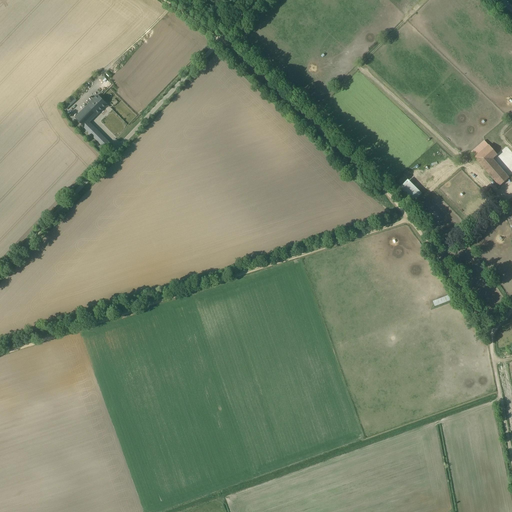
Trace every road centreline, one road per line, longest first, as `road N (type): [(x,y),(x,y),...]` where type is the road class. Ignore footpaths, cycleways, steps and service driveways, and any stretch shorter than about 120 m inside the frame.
road 1 (track): [(0,354),(409,217)]
road 2 (unclassified): [(0,273),(260,0)]
road 3 (track): [(166,0),(283,95),(409,217)]
road 4 (track): [(409,217),(488,331)]
